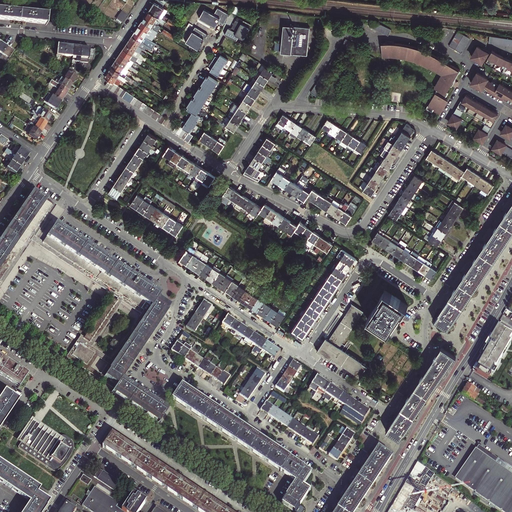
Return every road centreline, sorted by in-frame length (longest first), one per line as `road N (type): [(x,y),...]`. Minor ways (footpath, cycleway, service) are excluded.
road 1 (residential): [(427,128),(352,232),(227,172)]
road 2 (residential): [(461,60),(425,41),(363,40),(343,31),(295,107)]
road 3 (residential): [(437,300),(365,261),(301,354)]
road 4 (residential): [(118,408),(273,511)]
road 5 (secondary): [(511,284),(435,412)]
road 6 (residential): [(0,329),(118,408)]
road 7 (residential): [(74,202),(65,215),(155,275),(163,262)]
road 8 (residential): [(427,128),(393,114),(295,107)]
road 9 (residential): [(511,188),(437,300)]
road 10 (residential): [(437,300),(425,324),(425,357),(388,412)]
road 11 (residential): [(292,348),(189,279)]
